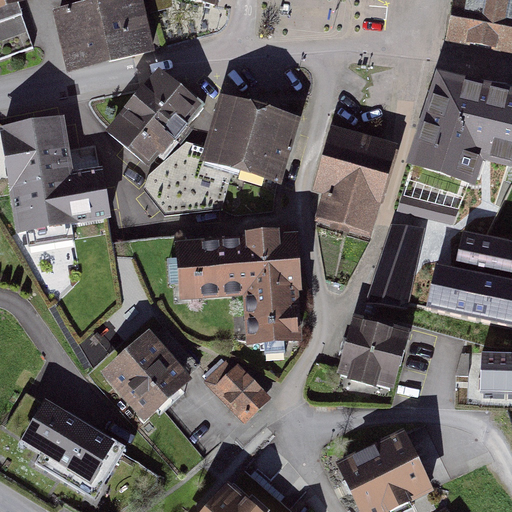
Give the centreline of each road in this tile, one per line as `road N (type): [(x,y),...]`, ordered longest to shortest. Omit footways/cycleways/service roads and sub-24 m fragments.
road 1 (residential): [(341,43),(300,194),(328,315)]
road 2 (residential): [(328,315),(351,292),(378,238),(425,57)]
road 3 (residential): [(0,100),(191,51),(241,47)]
road 4 (residential): [(290,422),(465,421),(493,438),(511,469)]
